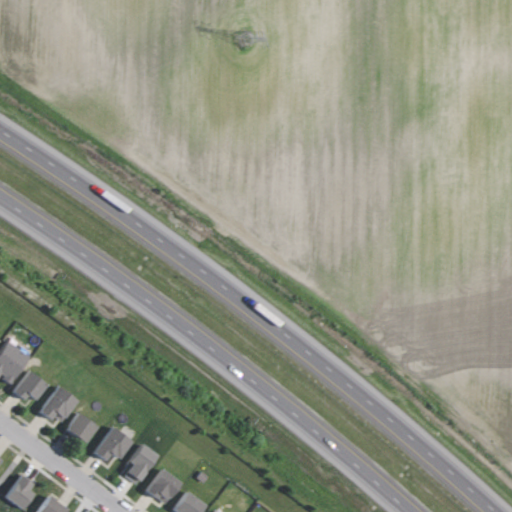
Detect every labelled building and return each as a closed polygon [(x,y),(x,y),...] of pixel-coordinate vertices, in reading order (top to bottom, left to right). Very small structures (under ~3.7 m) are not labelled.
[(23,355),(3,382),(0,379),(0,341),(2,339),(23,355)] [(41,384),(29,399),(22,394),(18,399),(7,391),(23,370),(41,384)] [(72,400),(59,418),(50,412),(46,418),(35,410),(53,386),(72,400)] [(92,425),(81,441),(62,428),(74,412),(92,425)] [(126,441),(114,457),(110,454),(108,456),(103,452),(99,458),(89,450),(107,426),(126,441)] [(154,452),(133,481),(122,473),(127,465),(124,463),(139,441),(154,452)] [(176,482),(161,501),(154,496),(152,498),(142,489),(159,468),(176,482)] [(30,481),(25,487),(31,492),(18,508),(2,495),(20,473),(30,481)] [(203,504),(196,511),(178,511),(172,507),(185,490),(203,504)] [(64,510),(62,511),(35,511),(47,496),(64,510)]
